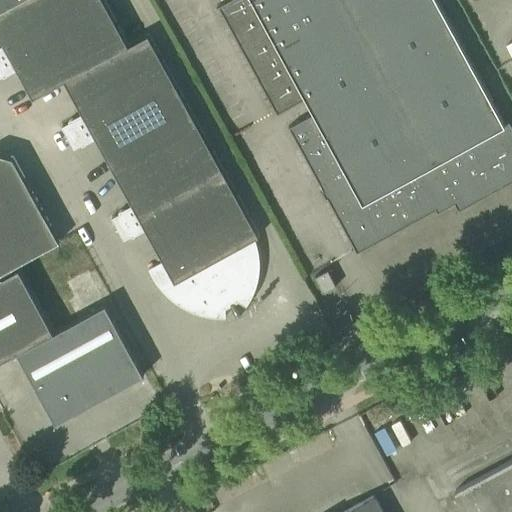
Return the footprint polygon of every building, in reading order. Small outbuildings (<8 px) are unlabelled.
[(0,0),(0,11),(20,0),(0,0)] [(0,62),(107,3),(105,0),(20,0),(0,11),(0,36),(4,44),(0,46),(0,62)] [(278,111),(306,96),(315,113),(295,124),(358,251),(455,202),(459,209),(511,182),(511,122),(511,120),(505,123),(437,0),(231,0),(221,6),(278,111)] [(511,0),(460,0),(475,27),(511,6),(511,0)] [(18,69),(18,70),(33,97),(65,80),(130,44),(107,3),(0,62),(0,76),(3,75),(4,77),(7,75),(7,74),(18,69)] [(66,137),(67,138),(174,79),(149,33),(130,44),(65,80),(83,113),(72,118),(69,120),(70,122),(62,126),(68,136),(66,137)] [(97,137),(115,170),(199,124),(174,79),(67,138),(69,137),(74,148),(82,144),(83,145),(86,143),(97,137)] [(116,228),(117,229),(224,170),(199,124),(115,170),(133,204),(123,210),(122,209),(119,211),(120,213),(112,217),(118,227),(116,228)] [(0,189),(24,176),(14,156),(0,152),(0,189)] [(146,228),(155,244),(189,225),(198,241),(248,213),(224,170),(117,229),(119,228),(124,239),(132,235),(133,236),(136,234),(146,228)] [(0,189),(0,230),(42,207),(24,176),(0,189)] [(60,240),(42,207),(0,230),(0,268),(2,272),(60,240)] [(248,213),(198,241),(232,304),(239,300),(247,305),(254,292),(258,279),(260,265),(259,250),(255,237),(259,234),(248,213)] [(226,307),(232,304),(198,241),(189,225),(155,244),(164,259),(149,267),(159,284),(172,297),(184,306),(197,312),(211,315),(226,316),(226,307)] [(61,245),(20,267),(55,331),(105,303),(85,266),(75,271),(61,245)] [(20,267),(0,277),(0,360),(22,349),(55,331),(20,267)] [(324,292),(336,285),(328,269),(316,276),(324,292)] [(55,331),(22,349),(18,352),(56,422),(144,374),(105,303),(55,331)] [(511,511),(511,455),(484,467),(502,511),(511,511)] [(383,511),(374,495),(343,511),(383,511)]
